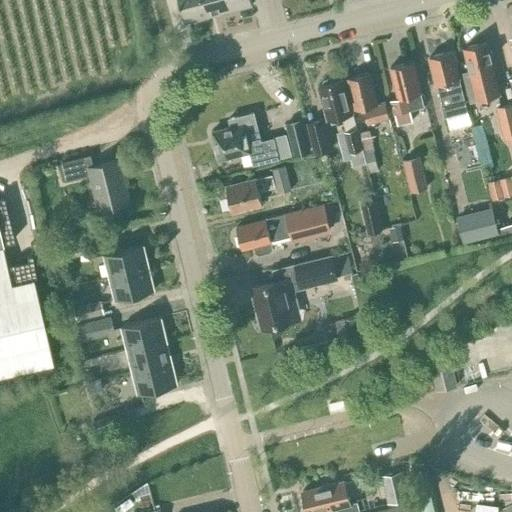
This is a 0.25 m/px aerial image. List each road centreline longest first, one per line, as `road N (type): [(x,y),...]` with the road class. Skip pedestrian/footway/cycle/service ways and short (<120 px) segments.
road 1 (residential): [(250,511),(151,99),(156,85),(175,66),(434,0)]
road 2 (unclassified): [(511,414),(481,402),(457,412),(452,424),(465,456),(511,471)]
